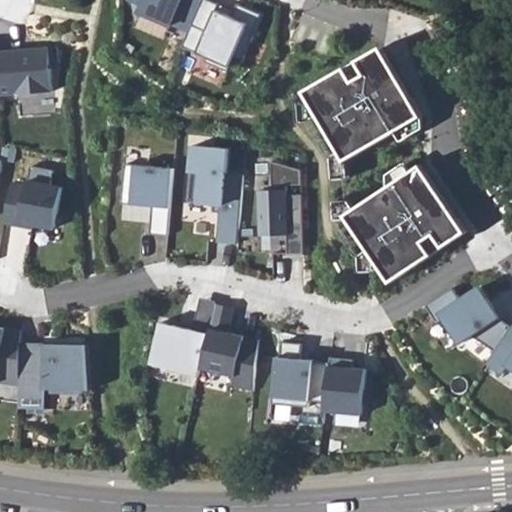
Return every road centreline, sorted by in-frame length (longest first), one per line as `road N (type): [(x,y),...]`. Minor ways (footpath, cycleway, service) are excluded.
road 1 (residential): [(496,250),(383,316),(335,321),(201,281),(47,297),(0,289)]
road 2 (residential): [(0,488),(220,507),(431,491)]
road 3 (residential): [(295,0),(393,36),(439,111),(444,156),(496,250)]
